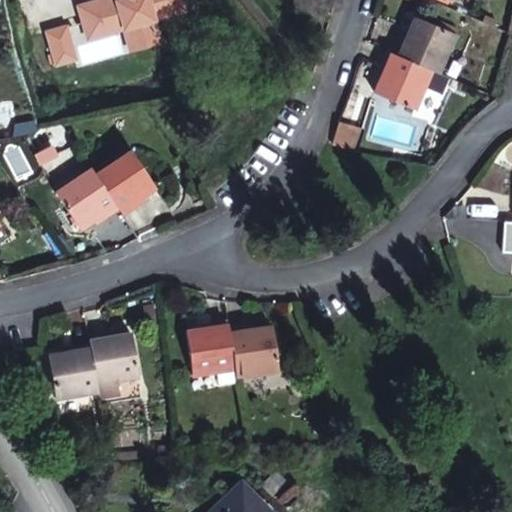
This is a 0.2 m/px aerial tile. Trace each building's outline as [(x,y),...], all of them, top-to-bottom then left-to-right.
[(145,33),(140,18),(173,9),(170,0),(85,0),(66,6),(70,22),(85,18),(86,23),(108,17),(115,42),(145,33)] [(30,16),(35,32),(52,27),(48,11),(30,16)] [(436,73),(456,37),(418,18),(405,41),(401,39),(394,50),(388,47),(380,58),(386,61),(371,87),(407,108),(420,84),(429,69),(436,73)] [(35,32),(39,47),(57,43),(52,27),(35,32)] [(115,42),(117,48),(147,39),(145,33),(115,42)] [(429,69),(420,84),(437,94),(446,80),(436,73),(429,69)] [(156,194),(133,160),(97,185),(93,179),(59,202),(85,239),(106,224),(109,228),(121,220),(125,226),(140,216),(135,208),(156,194)] [(215,329),(216,336),(194,339),(199,382),(238,378),(239,387),(281,383),(276,336),(246,338),(245,333),(233,335),(232,327),(215,329)] [(144,384),(138,345),(111,349),(110,341),(96,343),(97,352),(78,355),(78,361),(53,364),(59,408),(103,401),(102,391),(144,384)] [(267,511),(248,490),(226,511),(267,511)]
